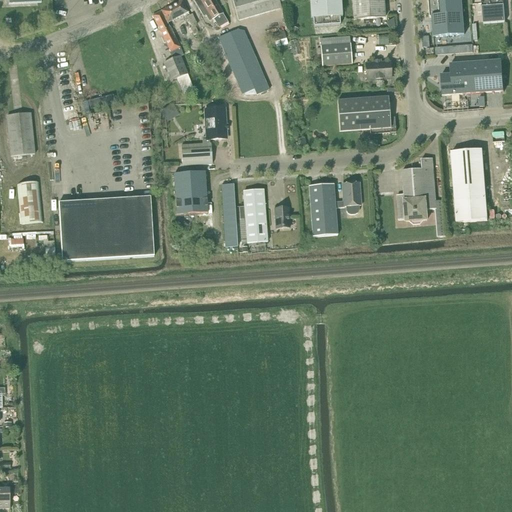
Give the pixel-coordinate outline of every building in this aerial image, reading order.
[(228,23),(224,16),(214,0),(195,0),(194,1),(203,17),(205,16),(209,22),(213,20),(219,28),(228,23)] [(232,0),(239,21),(281,9),(278,0),(232,0)] [(311,0),(313,27),(340,26),(338,0),(311,0)] [(352,0),(354,20),(385,18),(383,0),(352,0)] [(432,18),(433,38),(464,35),(461,0),(428,0),(430,18),(432,18)] [(481,0),(483,24),(505,23),(503,0),(481,0)] [(182,1),(161,11),(167,23),(187,13),(182,1)] [(161,11),(152,16),(170,53),(180,49),(167,23),(161,11)] [(190,28),(193,34),(193,36),(198,34),(194,26),(197,25),(193,15),(186,17),(191,27),(190,28)] [(294,36),(298,27),(292,25),(289,34),(294,36)] [(256,96),(269,90),(244,32),(237,30),(217,39),(242,96),(254,90),(256,96)] [(320,47),(322,67),(352,65),(350,45),(320,47)] [(171,82),(177,79),(183,95),(193,91),(179,57),(163,63),(171,82)] [(200,61),(205,71),(211,69),(206,58),(200,61)] [(441,76),(442,97),(504,93),(501,61),(450,65),(451,75),(441,76)] [(159,102),(178,102),(163,64),(157,66),(159,70),(157,71),(159,77),(155,79),(156,81),(155,82),(159,92),(159,102)] [(365,65),(366,81),(389,79),(388,64),(365,65)] [(131,82),(132,89),(140,87),(138,80),(131,82)] [(152,90),(151,89),(125,96),(128,106),(148,100),(148,102),(157,100),(154,89),(152,90)] [(112,96),(89,102),(91,112),(115,106),(112,96)] [(337,102),(339,133),(370,131),(370,136),(396,134),(394,119),(389,119),(388,98),(337,102)] [(160,112),(166,123),(179,115),(172,104),(160,112)] [(181,147),(182,167),(212,165),(211,145),(210,145),(209,141),(226,140),(225,110),(205,111),(206,138),(202,138),(203,145),(181,147)] [(10,157),(34,155),(30,115),(6,118),(10,157)] [(451,153),(457,224),(487,221),(482,151),(451,153)] [(402,171),(404,196),(396,196),(398,221),(406,221),(406,222),(427,221),(426,211),(436,210),(436,200),(432,159),(421,160),(422,170),(402,171)] [(174,175),(176,216),(208,214),(205,173),(174,175)] [(16,185),(20,225),(43,223),(39,183),(16,185)] [(358,211),(358,207),(361,207),(360,194),(358,194),(358,184),(343,185),(344,195),(343,195),(343,203),(335,203),(333,186),(334,186),(308,187),(308,188),(309,188),(312,238),(337,236),(335,209),(344,209),(344,208),(346,208),(346,212),(348,214),(351,215),(355,215),(357,214),(358,211)] [(221,186),(225,248),(237,248),(233,185),(221,186)] [(247,242),(247,244),(267,243),(263,191),(243,192),(245,217),(247,242)] [(58,203),(62,263),(154,257),(150,198),(58,203)] [(445,199),(436,200),(436,210),(438,237),(448,236),(445,199)] [(288,209),(275,210),(276,230),(289,229),(288,209)] [(247,242),(245,217),(239,218),(241,242),(247,242)] [(35,257),(35,264),(56,263),(55,243),(49,243),(49,241),(44,242),(44,248),(47,248),(47,250),(46,250),(46,257),(35,257)] [(13,358),(1,359),(1,368),(13,368),(13,358)] [(0,510),(9,510),(9,490),(0,489),(0,510)]
